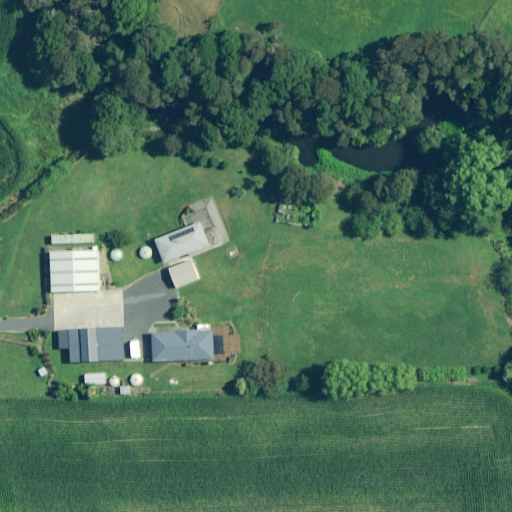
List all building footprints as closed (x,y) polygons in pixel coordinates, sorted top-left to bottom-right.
[(211,246),(202,224),(158,241),(166,263),(211,246)] [(95,243),(94,235),(54,236),(54,245),(95,243)] [(101,293),(100,251),(54,252),(54,293),(101,293)] [(201,280),(193,259),(171,268),(178,289),(201,280)] [(119,267),(109,272),(113,283),(124,278),(119,267)] [(216,360),(215,332),(155,334),(156,362),(216,360)] [(141,342),(130,342),(131,363),(142,363),(141,342)]
